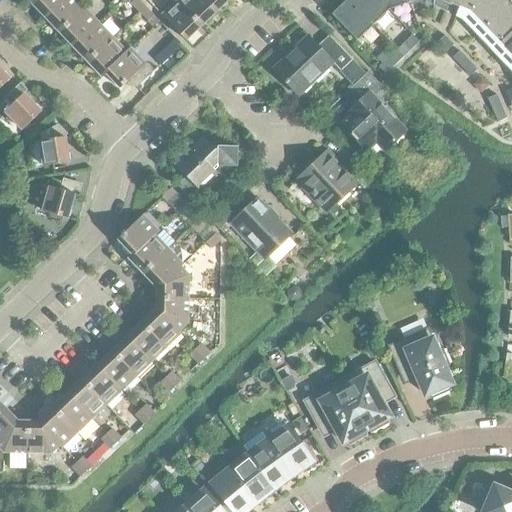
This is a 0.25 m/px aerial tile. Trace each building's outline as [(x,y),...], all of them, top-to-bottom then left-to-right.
[(44,17),(62,0),(32,0),(30,2),(44,17)] [(59,32),(84,8),(76,0),(62,0),(44,17),(59,32)] [(140,13),(146,7),(138,0),(133,0),(131,3),(140,13)] [(201,26),(216,12),(204,0),(177,0),(177,1),(201,26)] [(204,0),(216,12),(228,0),(204,0)] [(356,41),(373,25),(349,0),(347,0),(350,2),(338,8),(332,15),(336,19),(339,27),(343,26),(356,41)] [(349,0),(373,25),(388,10),(378,0),(349,0)] [(409,2),(408,0),(378,0),(388,10),(409,2)] [(408,0),(409,2),(412,11),(424,7),(425,0),(436,0),(433,7),(444,12),(449,0),(408,0)] [(449,0),(444,12),(446,13),(450,4),(459,8),(455,16),(462,19),(511,71),(511,5),(507,0),(449,0)] [(186,41),(201,26),(177,1),(161,15),(186,41)] [(148,21),(154,16),(146,7),(140,13),(148,21)] [(73,47),(99,23),(84,8),(59,32),(73,47)] [(88,62),(113,38),(99,23),(73,47),(88,62)] [(277,67),(274,70),(297,95),(332,62),(340,71),(352,60),(329,35),(317,46),(308,37),(286,59),(283,59),(278,64),(277,67)] [(403,44),(410,51),(419,42),(412,35),(403,44)] [(437,42),(446,52),(453,45),(444,36),(437,42)] [(102,77),(106,74),(127,53),(113,38),(88,62),(102,77)] [(137,88),(154,70),(148,64),(145,64),(131,50),(127,53),(106,74),(120,89),(129,80),(137,88)] [(388,59),(394,66),(403,57),(397,50),(388,59)] [(461,67),(468,60),(459,51),(452,58),(461,67)] [(394,66),(388,59),(378,67),(385,74),(394,66)] [(468,60),(461,67),(467,74),(472,71),(473,73),(477,70),(468,60)] [(0,88),(9,80),(0,69),(0,88)] [(367,72),(348,91),(359,102),(345,116),(347,119),(341,124),(366,150),(377,140),(386,150),(405,131),(377,103),(388,92),(367,72)] [(23,94),(5,111),(22,130),(41,112),(23,94)] [(487,99),(492,110),(501,106),(496,95),(487,99)] [(492,110),(497,122),(506,118),(501,106),(492,110)] [(68,162),(64,137),(68,134),(59,125),(40,133),(42,141),(40,141),(40,145),(30,146),(33,166),(43,164),(43,166),(68,162)] [(237,167),(237,166),(237,147),(211,146),(203,137),(174,165),(186,177),(177,185),(194,202),(203,193),(199,189),(217,172),(214,170),(218,167),(237,167)] [(376,183),(366,172),(346,151),(334,162),(326,154),(327,153),(326,153),(298,180),(299,180),(311,193),(310,194),(314,198),(315,197),(327,210),(328,211),(356,184),(355,183),(355,184),(354,183),(356,181),(364,189),(369,189),(376,183)] [(67,218),(74,195),(79,196),(82,184),(63,179),(60,190),(50,187),(49,191),(39,188),(33,207),(43,210),(43,211),(67,218)] [(167,203),(177,194),(171,188),(162,197),(167,203)] [(211,220),(223,233),(232,225),(264,259),(290,234),(257,199),(247,209),(236,197),(211,220)] [(191,227),(200,218),(195,213),(185,221),(191,227)] [(131,254),(153,233),(157,230),(143,215),(117,239),(131,254)] [(196,233),(205,224),(200,218),(191,227),(196,233)] [(329,235),(334,241),(340,235),(335,230),(329,235)] [(142,273),(167,249),(153,233),(131,254),(128,258),(142,273)] [(211,248),(221,240),(215,234),(206,243),(211,248)] [(157,288),(180,266),(182,264),(167,249),(142,273),(157,288)] [(156,298),(188,299),(189,275),(180,266),(157,288),(156,298)] [(187,322),(188,299),(156,298),(156,308),(178,331),(187,322)] [(180,334),(178,331),(156,308),(141,323),(166,348),(180,334)] [(151,362),(166,348),(141,323),(127,337),(151,362)] [(442,350),(437,352),(428,330),(389,347),(402,377),(415,371),(425,395),(429,393),(431,398),(448,390),(446,386),(451,384),(444,367),(448,365),(442,350)] [(136,376),(151,362),(127,337),(112,351),(136,376)] [(204,358),(210,353),(201,344),(195,349),(204,358)] [(198,364),(204,358),(195,349),(190,354),(198,364)] [(121,390),(136,376),(112,351),(97,365),(121,390)] [(379,398),(391,391),(375,362),(340,382),(366,429),(369,427),(371,432),(387,423),(385,418),(389,416),(379,398)] [(106,404),(121,390),(97,365),(82,379),(106,404)] [(510,380),(511,368),(511,367),(504,366),(503,378),(510,380)] [(174,387),(180,381),(171,372),(166,377),(174,387)] [(169,392),(174,387),(166,377),(160,383),(169,392)] [(92,419),(106,404),(82,379),(67,393),(92,419)] [(363,431),(366,429),(340,382),(304,402),(320,431),(333,424),(343,442),(347,440),(349,444),(365,435),(363,431)] [(77,433),(92,419),(67,393),(53,407),(77,433)] [(149,419),(155,414),(146,405),(140,410),(149,419)] [(0,437),(17,421),(3,406),(0,408),(0,437)] [(62,447),(77,433),(53,407),(38,422),(60,445),(62,447)] [(143,425),(149,419),(140,410),(135,416),(143,425)] [(27,453),(28,421),(17,421),(0,437),(0,448),(3,452),(27,453)] [(60,445),(38,422),(28,421),(27,453),(51,453),(60,445)] [(294,478),(318,461),(304,440),(299,443),(288,427),(268,441),(294,478)] [(115,443),(121,438),(112,429),(106,434),(115,443)] [(110,449),(115,443),(106,434),(101,439),(110,449)] [(277,491),(294,478),(268,441),(250,455),(277,491)] [(259,504),(277,491),(250,455),(231,469),(259,504)] [(86,471),(91,466),(82,457),(77,462),(86,471)] [(80,477),(86,471),(77,462),(71,468),(80,477)] [(235,511),(249,511),(259,504),(231,469),(212,484),(235,511)] [(511,511),(511,487),(510,493),(494,486),(493,489),(483,485),(473,507),(484,511),(483,511),(511,511)] [(190,511),(222,511),(204,491),(186,507),(190,511)]
